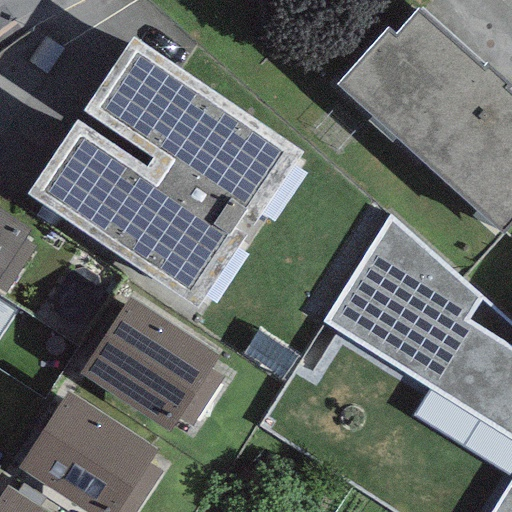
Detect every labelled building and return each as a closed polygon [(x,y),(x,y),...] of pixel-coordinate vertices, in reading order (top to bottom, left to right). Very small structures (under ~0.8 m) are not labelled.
[(482,68),(416,9),(393,35),(387,30),(337,85),(501,234),(511,221),(511,94),(506,89),(510,85),(486,64),(482,68)] [(307,157),(132,38),(26,193),(201,312),(307,157)] [(0,208),(0,272),(29,227),(0,208)] [(511,511),(511,350),(468,320),(482,296),(389,214),(324,320),(511,436),(511,478),(491,511),(511,511)] [(219,355),(129,297),(79,373),(169,431),(177,419),(191,428),(223,378),(209,370),(219,355)] [(158,449),(68,390),(18,467),(87,511),(135,511),(162,472),(149,463),(158,449)] [(46,511),(5,485),(0,493),(0,511),(46,511)]
